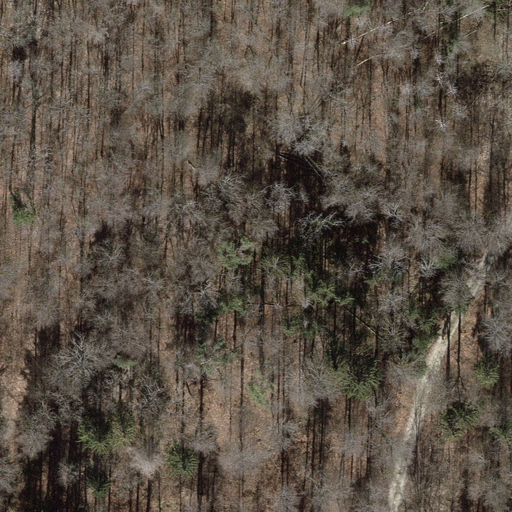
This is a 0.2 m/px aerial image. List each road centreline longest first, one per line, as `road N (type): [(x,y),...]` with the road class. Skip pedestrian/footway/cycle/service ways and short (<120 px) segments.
road 1 (track): [(184,0),(152,151),(44,317),(5,438),(6,511)]
road 2 (track): [(511,223),(480,275),(406,442),(392,511)]
